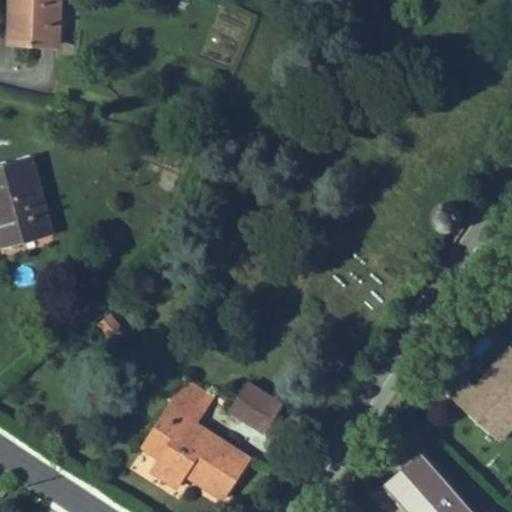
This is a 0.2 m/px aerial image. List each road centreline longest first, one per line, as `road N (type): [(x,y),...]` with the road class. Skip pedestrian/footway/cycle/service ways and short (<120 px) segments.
road 1 (residential): [(511,181),(295,511)]
road 2 (residential): [(0,440),(105,511)]
